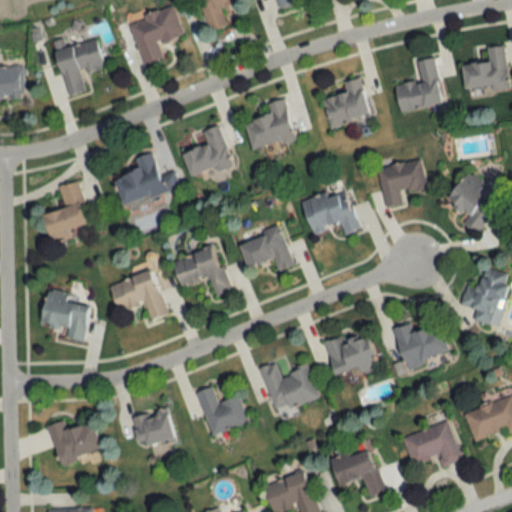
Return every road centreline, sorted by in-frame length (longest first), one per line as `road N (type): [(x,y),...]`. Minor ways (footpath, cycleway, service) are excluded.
road 1 (residential): [(0,154),(80,139),(379,30),(511,4)]
road 2 (residential): [(8,384),(135,374),(416,261)]
road 3 (residential): [(10,511),(4,154)]
